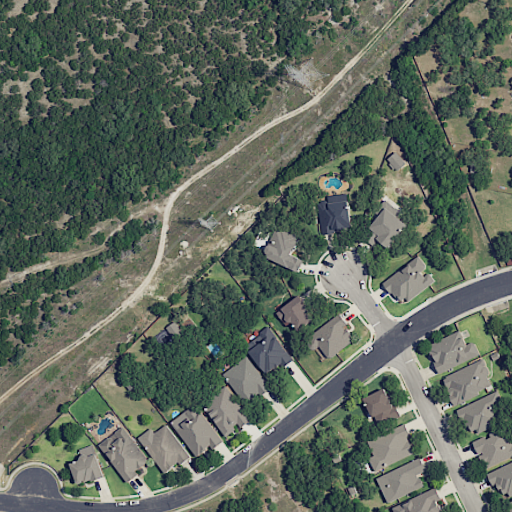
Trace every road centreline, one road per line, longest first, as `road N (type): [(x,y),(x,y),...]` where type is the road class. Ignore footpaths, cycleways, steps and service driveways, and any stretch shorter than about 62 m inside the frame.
road 1 (track): [(407,0),(317,100),(227,149),(170,196),(152,272),(131,299),(0,399)]
road 2 (residential): [(511,282),(439,311),(393,342),(205,489),(126,509),(0,502)]
road 3 (residential): [(475,511),(393,342),(344,273)]
